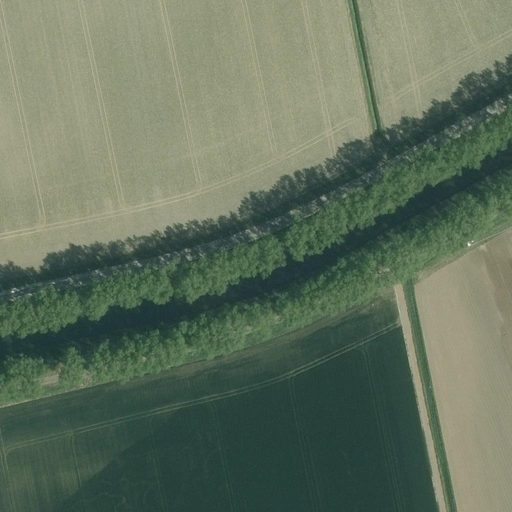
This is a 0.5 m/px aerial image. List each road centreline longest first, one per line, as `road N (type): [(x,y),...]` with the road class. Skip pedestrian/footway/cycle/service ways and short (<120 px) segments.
road 1 (tertiary): [(0,299),(226,243),(289,219),(511,101)]
road 2 (track): [(0,389),(264,324),(418,257),(511,204)]
